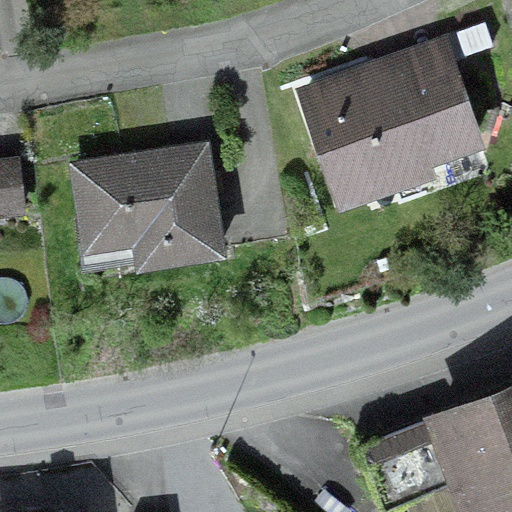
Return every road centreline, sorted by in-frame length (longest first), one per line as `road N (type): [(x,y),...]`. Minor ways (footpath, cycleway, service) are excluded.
road 1 (tertiary): [(511,294),(195,404),(0,438)]
road 2 (residential): [(386,0),(154,74),(0,93)]
